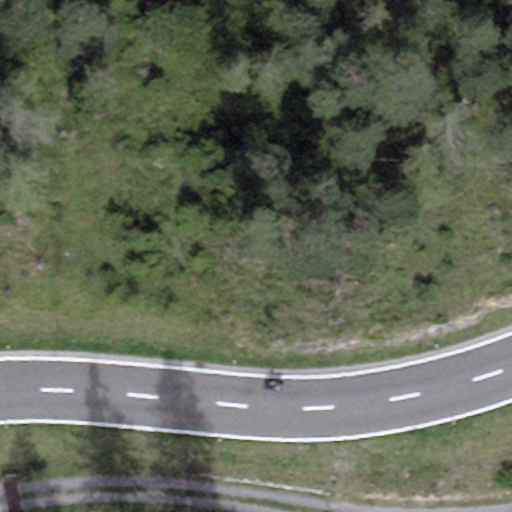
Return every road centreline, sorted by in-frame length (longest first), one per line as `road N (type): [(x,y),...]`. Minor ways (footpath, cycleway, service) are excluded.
road 1 (secondary): [(0,392),(96,391),(363,411),(511,366)]
road 2 (track): [(0,497),(104,485),(328,511)]
